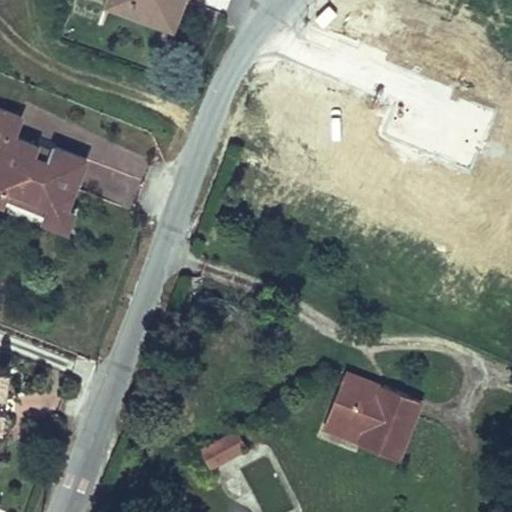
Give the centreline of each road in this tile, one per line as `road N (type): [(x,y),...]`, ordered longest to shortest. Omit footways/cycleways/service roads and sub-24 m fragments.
road 1 (residential): [(64,511),(197,146),(247,45)]
road 2 (residential): [(247,45),(278,44),(410,94),(416,121),(474,143)]
